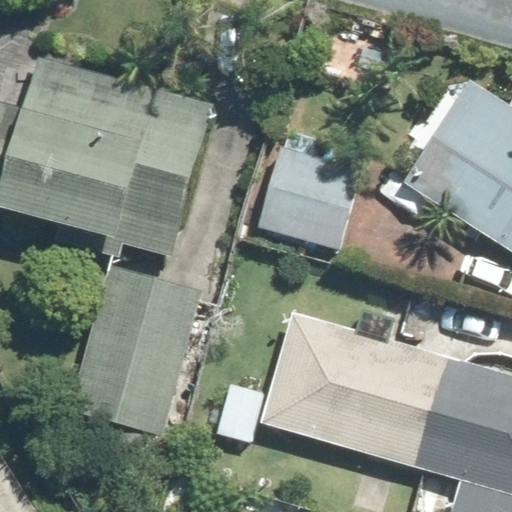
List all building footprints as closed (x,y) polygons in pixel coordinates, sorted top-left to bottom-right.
[(383,40),(318,28),(308,83),(373,95),(383,40)] [(0,94),(0,201),(4,202),(9,188),(72,207),(64,234),(126,252),(131,233),(173,245),(217,97),(45,48),(28,102),(0,94)] [(410,174),(511,239),(511,99),(474,75),(410,174)] [(286,138),(261,219),(340,244),(366,163),(286,138)] [(114,259),(73,403),(164,429),(205,284),(114,259)] [(464,471),(451,511),(511,511),(511,368),(298,307),(267,414),(464,471)] [(232,381),(220,427),(253,436),(265,389),(232,381)]
